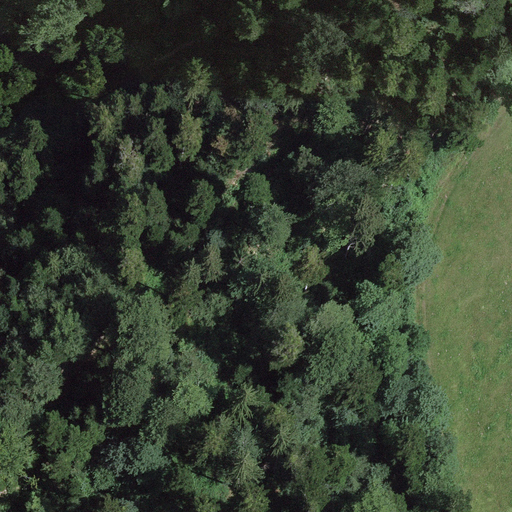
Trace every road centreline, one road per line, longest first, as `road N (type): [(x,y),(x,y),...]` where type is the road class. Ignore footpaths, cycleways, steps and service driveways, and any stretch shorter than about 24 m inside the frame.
road 1 (track): [(13,511),(65,387),(189,261),(285,147),(365,79),(428,0)]
road 2 (track): [(511,95),(456,175),(420,291),(456,511)]
road 3 (track): [(183,511),(187,447),(161,290)]
